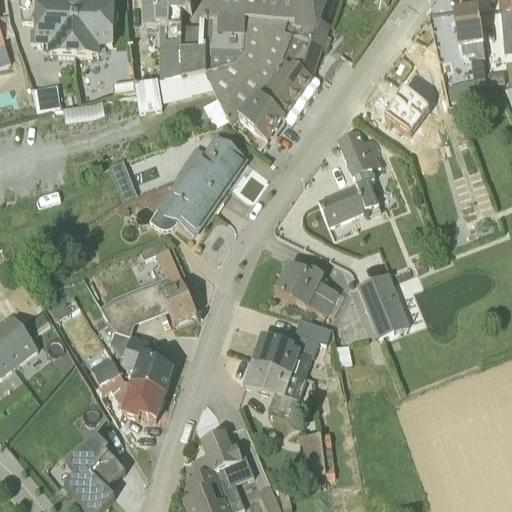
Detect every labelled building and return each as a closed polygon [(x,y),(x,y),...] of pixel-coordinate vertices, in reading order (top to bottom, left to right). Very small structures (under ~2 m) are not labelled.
[(17,0),(21,28),(37,29),(35,54),(49,55),(48,62),(56,62),(57,65),(73,67),(73,64),(100,65),(100,63),(105,62),(106,57),(114,58),(115,38),(117,37),(120,34),(120,31),(118,28),(115,25),(116,7),(85,4),(85,2),(74,1),(74,0),(17,0)] [(293,31),(296,0),(246,0),(243,63),(234,74),(205,83),(160,90),(135,94),(139,124),(163,121),(162,115),(192,109),(192,108),(192,107),(214,102),(218,111),(203,118),(214,139),(229,133),(230,135),(232,135),(233,136),(258,106),(283,71),(290,75),(305,57),(306,50),(284,42),(287,31),(293,31)] [(159,88),(160,90),(205,83),(206,57),(204,57),(205,31),(203,30),(200,30),(200,35),(181,35),(181,23),(192,22),(193,5),(190,4),(189,0),(144,0),(144,36),(161,36),(159,88)] [(243,63),(246,0),(204,0),(203,30),(205,31),(204,57),(206,57),(205,83),(234,74),(239,68),(243,63)] [(328,0),(296,0),(293,31),(287,31),(284,42),(323,55),(324,52),(327,53),(330,45),(327,44),(330,34),(319,29),(328,0)] [(511,0),(501,0),(502,5),(500,5),(501,23),(504,47),(511,46),(511,0)] [(474,73),(477,96),(489,95),(478,15),(453,18),(459,53),(460,53),(461,63),(463,74),(474,73)] [(504,47),(483,49),(487,78),(507,76),(504,47)] [(313,84),(323,55),(306,50),(305,57),(290,75),(283,71),(258,106),(285,128),(292,133),(293,130),(298,128),(300,124),(300,120),(303,116),(306,116),(309,112),(309,108),(311,104),(315,103),(318,99),(318,96),(320,92),(320,89),(313,84)] [(0,127),(64,109),(57,87),(0,103),(0,127)] [(403,97),(385,123),(410,142),(401,155),(421,169),(431,157),(420,149),(435,128),(433,119),(403,97)] [(258,106),(239,129),(268,150),(271,146),(272,146),(285,128),(258,106)] [(68,126),(105,125),(105,113),(67,114),(68,126)] [(379,160),(374,146),(364,150),(359,138),(336,148),(351,186),(355,185),(358,193),(318,209),(328,236),(367,220),(370,224),(380,220),(370,190),(373,186),(374,183),(372,182),(369,181),(368,179),(380,174),(375,162),(379,160)] [(197,159),(177,187),(180,188),(189,187),(222,209),(248,171),(216,149),(205,164),(197,159)] [(125,171),(112,176),(126,211),(139,206),(125,171)] [(158,221),(150,233),(164,241),(169,241),(176,235),(195,248),(222,209),(189,187),(180,188),(158,221)] [(73,252),(78,264),(95,258),(89,245),(73,252)] [(196,325),(165,251),(141,262),(144,270),(155,265),(165,288),(100,316),(107,332),(115,344),(131,349),(135,336),(169,323),(175,336),(196,325)] [(298,277),(288,273),(274,303),(309,320),(310,319),(332,330),(344,305),(325,296),(327,289),(324,288),(325,286),(301,273),(298,277)] [(374,291),(357,297),(377,348),(401,339),(388,304),(380,307),(374,291)] [(72,304),(50,316),(56,328),(79,315),(72,304)] [(48,327),(43,320),(28,330),(35,340),(48,331),(46,328),(48,327)] [(0,356),(14,375),(38,357),(14,324),(9,327),(7,325),(0,330),(0,356)] [(261,345),(252,372),(305,390),(312,369),(321,372),(331,341),(300,331),(292,355),(261,345)] [(131,349),(115,344),(111,358),(113,359),(121,377),(134,382),(130,394),(165,406),(173,380),(160,375),(161,372),(145,366),(149,353),(132,347),(131,349)] [(0,384),(14,375),(0,356),(0,384)] [(353,377),(349,357),(336,360),(339,379),(340,380),(353,377)] [(110,369),(91,380),(100,397),(97,399),(102,408),(111,402),(122,423),(122,425),(140,432),(142,427),(156,432),(165,406),(125,393),(110,369)] [(307,391),(252,372),(243,400),(274,410),(270,421),(294,429),(296,422),(300,422),(303,416),(299,415),(307,391)] [(111,511),(115,509),(108,499),(126,484),(107,460),(110,458),(97,442),(66,467),(75,479),(63,489),(82,511),(111,511)] [(233,459),(226,443),(201,454),(228,511),(241,511),(235,497),(254,489),(246,470),(242,471),(237,457),(233,459)] [(332,448),(321,449),(326,494),(336,493),(332,448)] [(321,449),(300,451),(307,501),(325,499),(326,494),(321,449)] [(228,511),(208,470),(194,476),(200,489),(188,494),(194,509),(185,511),(228,511)] [(276,511),(271,499),(259,504),(262,511),(276,511)]
